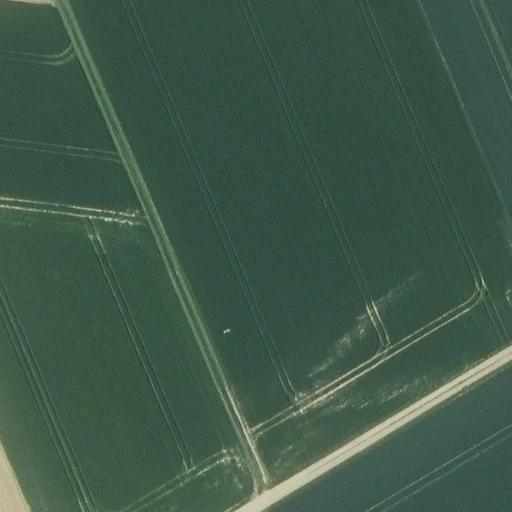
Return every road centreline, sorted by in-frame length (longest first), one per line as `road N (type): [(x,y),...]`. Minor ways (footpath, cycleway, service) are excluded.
road 1 (track): [(275,503),(61,0)]
road 2 (track): [(511,361),(261,511)]
